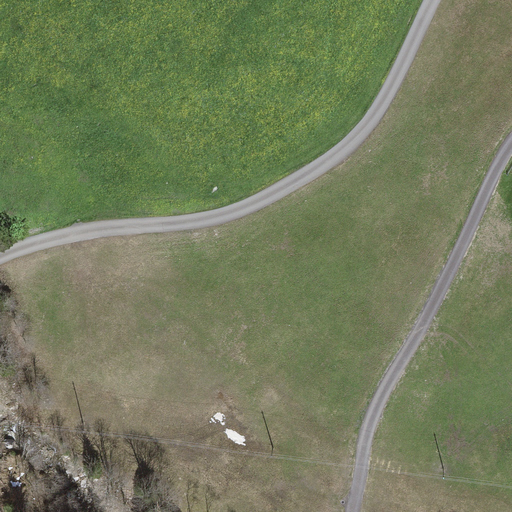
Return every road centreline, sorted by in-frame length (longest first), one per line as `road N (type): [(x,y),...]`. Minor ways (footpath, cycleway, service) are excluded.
road 1 (unclassified): [(431,0),(377,108),(342,151),(295,181),(231,213),(64,233),(0,251)]
road 2 (track): [(348,511),(362,435),(511,139)]
